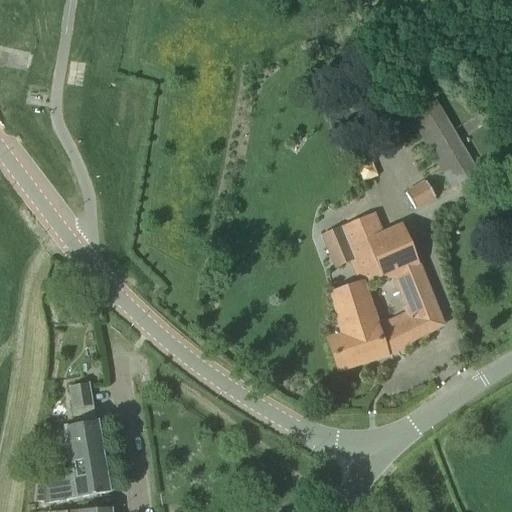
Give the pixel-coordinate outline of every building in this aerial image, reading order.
[(410,120),(451,189),(453,193),(480,177),(437,104),(410,120)] [(417,214),(437,203),(426,184),(406,195),(417,214)] [(343,341),(329,345),(341,381),(392,364),(392,362),(449,332),(405,230),(385,239),(376,218),(338,234),(360,291),(330,301),(343,341)] [(90,386),(71,389),(75,411),(94,408),(90,386)] [(96,424),(78,427),(60,430),(66,465),(47,468),(42,505),(108,494),(96,424)]
